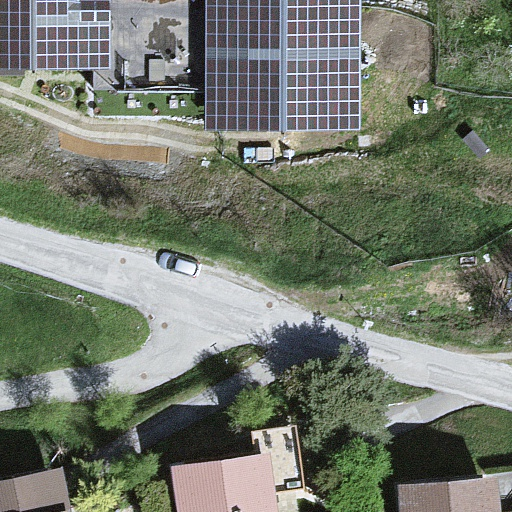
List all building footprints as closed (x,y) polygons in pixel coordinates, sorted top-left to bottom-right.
[(109,0),(0,0),(0,68),(110,68),(109,0)] [(362,0),(206,0),(207,129),(363,128),(362,0)] [(274,511),(264,451),(168,468),(175,511),(274,511)] [(67,511),(59,471),(0,484),(0,511),(67,511)] [(496,511),(493,477),(398,486),(400,511),(496,511)]
